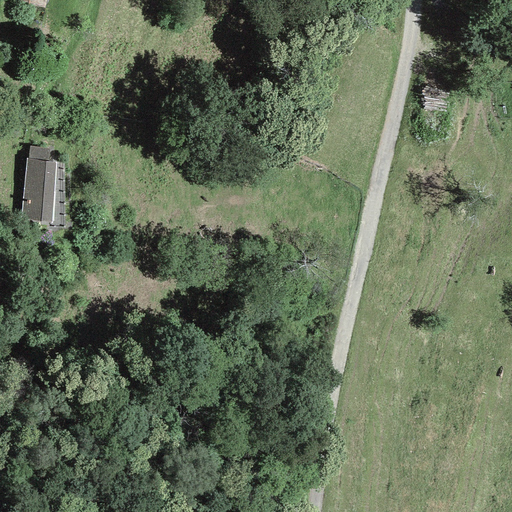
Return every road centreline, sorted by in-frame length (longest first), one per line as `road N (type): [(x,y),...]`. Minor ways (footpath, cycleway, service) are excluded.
road 1 (unclassified): [(414,0),(316,511)]
road 2 (track): [(56,0),(18,177),(16,221),(30,303),(0,422)]
